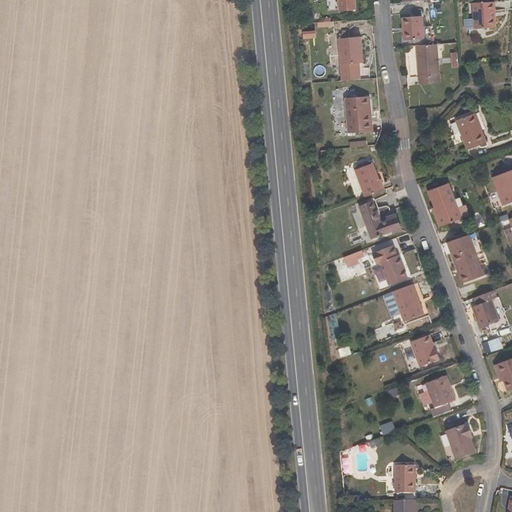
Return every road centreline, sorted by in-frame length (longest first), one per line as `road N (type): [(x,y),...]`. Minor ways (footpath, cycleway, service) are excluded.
road 1 (residential): [(492,482),(496,408),(413,198),(383,0)]
road 2 (secondary): [(262,0),(302,425)]
